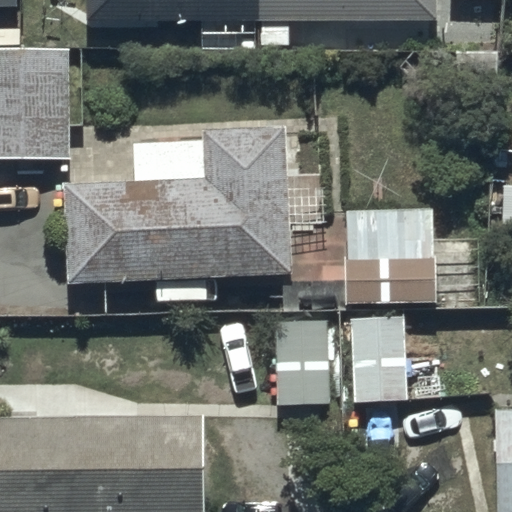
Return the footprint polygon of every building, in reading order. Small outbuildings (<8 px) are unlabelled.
[(279,28),(423,26),(422,0),(71,0),(71,25),(247,26),(247,50),(278,50),(279,28)] [(0,56),(0,167),(75,167),(75,56),(0,56)] [(273,194),(271,134),(189,137),(190,147),(120,149),(122,184),(50,187),(54,289),(278,280),(276,229),(320,227),(319,192),(273,194)] [(419,260),(330,262),(331,309),(462,306),(460,231),(419,232),(419,260)] [(438,320),(340,322),(341,408),(440,406),(438,320)] [(323,324),(264,325),(266,410),(324,409),(323,324)] [(511,511),(511,414),(477,415),(478,511),(511,511)] [(0,423),(0,511),(191,511),(191,422),(0,423)]
